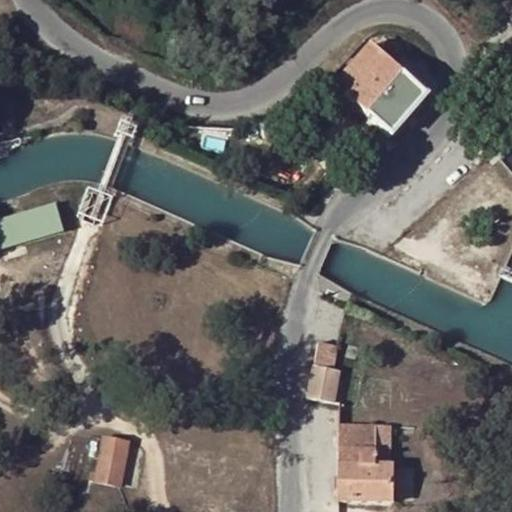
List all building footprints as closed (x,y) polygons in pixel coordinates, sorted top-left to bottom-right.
[(152,47),(160,21),(132,11),(127,23),(115,19),(109,33),(152,47)] [(428,89),(372,40),(336,84),(391,133),(428,89)] [(88,187),(78,213),(101,221),(110,197),(104,194),(126,135),(133,137),(137,125),(121,119),(117,131),(121,132),(99,191),(88,187)] [(0,247),(63,232),(56,203),(0,218),(0,247)] [(338,344),(315,340),(307,397),(336,405),(337,501),(395,501),(394,465),(391,465),(391,425),(340,423),(340,403),(337,401),(341,371),(333,368),(338,344)] [(98,470),(96,478),(119,483),(128,443),(105,438),(98,470)]
